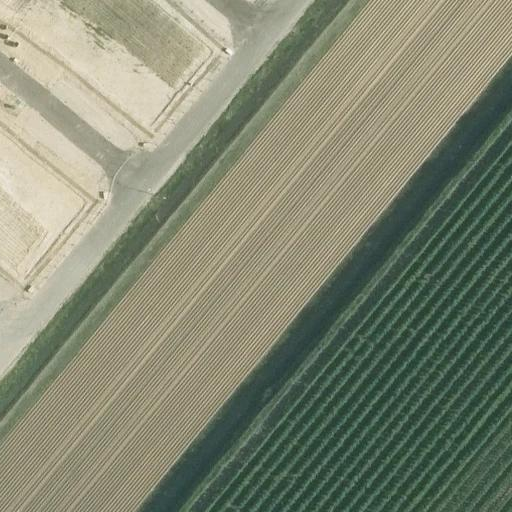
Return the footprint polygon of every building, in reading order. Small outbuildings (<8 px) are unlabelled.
[(34,0),(25,0),(21,6),(29,12),(37,2),(34,0)] [(57,0),(50,0),(30,25),(31,26),(30,27),(46,40),(47,39),(71,11),(57,0)] [(71,11),(47,39),(64,53),(87,24),(71,11)] [(170,13),(162,23),(169,28),(177,19),(170,13)] [(177,19),(169,28),(175,34),(183,24),(177,19)] [(87,24),(64,53),(80,67),(108,34),(107,33),(104,38),(87,24)] [(194,33),(186,42),(192,48),(200,38),(194,33)] [(108,34),(80,67),(81,68),(85,63),(101,76),(125,48),(108,34)] [(125,48),(101,76),(118,90),(141,61),(125,48)] [(141,61),(118,90),(134,103),(133,104),(134,105),(158,75),(141,61)] [(158,75),(134,105),(151,119),(176,90),(158,75)] [(1,138),(0,139),(0,171),(17,151),(1,138)] [(17,151),(0,171),(0,193),(5,198),(29,169),(14,157),(17,152),(17,151)] [(29,169),(5,198),(21,211),(45,182),(29,169)] [(45,182),(21,211),(37,224),(61,194),(60,195),(45,182)] [(61,194),(37,224),(53,238),(78,208),(61,194)] [(3,252),(0,255),(0,265),(2,267),(9,257),(3,252)] [(9,257),(2,267),(8,272),(16,262),(9,257)]
